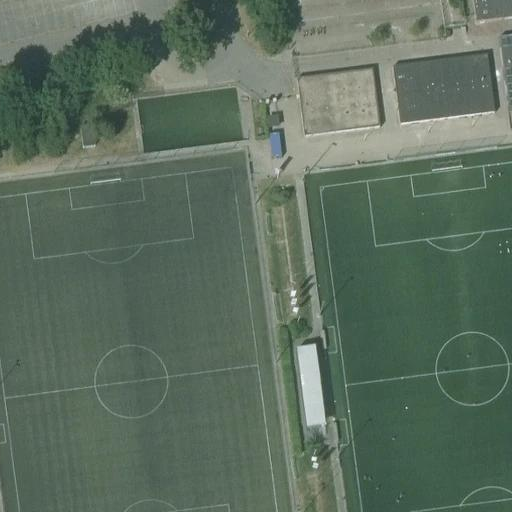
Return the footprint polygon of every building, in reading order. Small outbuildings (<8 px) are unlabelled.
[(511,0),(471,0),(474,25),(511,19),(511,0)] [(511,38),(497,40),(506,114),(511,112),(511,38)] [(485,57),(391,69),(398,127),(493,115),(485,57)] [(371,71),(295,81),(304,150),(311,149),(309,138),(378,130),(371,71)] [(91,126),(79,128),(82,149),(94,147),(91,126)]
